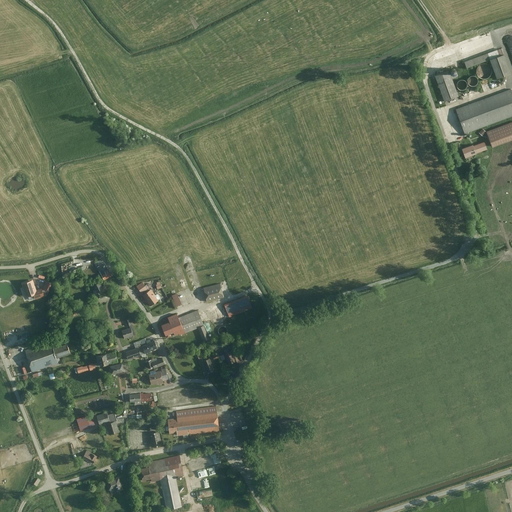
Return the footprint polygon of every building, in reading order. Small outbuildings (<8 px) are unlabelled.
[(495,78),(511,72),(511,71),(504,46),(463,60),(465,67),(489,60),(495,78)] [(451,60),(453,66),(462,62),(459,56),(454,58),(453,56),(449,57),(450,60),(451,60)] [(477,70),(477,73),(479,75),(481,77),(484,78),(486,77),(489,76),(490,73),(491,71),(490,68),(489,66),(487,64),(484,64),(481,64),(479,65),(477,68),(477,70)] [(448,70),(434,74),(443,100),(457,95),(448,70)] [(468,80),(468,82),(470,84),(471,85),(473,85),(475,85),(477,83),(478,81),(477,79),(476,77),(474,76),(472,76),(470,77),(469,78),(468,80)] [(458,84),(458,86),(460,88),(461,89),(463,89),(465,88),(466,87),(467,85),(467,83),(466,81),(464,80),(462,80),(460,81),(459,82),(458,84)] [(511,93),(510,89),(455,109),(464,134),(511,115),(511,93)] [(511,120),(485,131),(491,148),(511,139),(511,120)] [(484,141),(472,145),(475,152),(486,148),(484,141)] [(472,145),(459,149),(463,158),(475,154),(475,152),(472,145)] [(96,263),(101,271),(108,267),(103,258),(96,263)] [(101,271),(100,272),(105,280),(113,274),(108,267),(101,271)] [(34,279),(23,282),(27,297),(35,295),(36,298),(45,295),(43,289),(38,290),(34,279)] [(106,291),(101,282),(92,286),(96,296),(106,291)] [(145,282),(138,286),(143,294),(150,290),(145,282)] [(222,284),(205,288),(208,301),(226,297),(222,284)] [(160,299),(153,288),(144,294),(150,305),(160,299)] [(190,289),(174,295),(178,306),(194,300),(190,289)] [(250,295),(227,304),(231,317),(255,308),(250,295)] [(205,326),(199,310),(180,317),(186,333),(199,328),(205,326)] [(170,322),(163,325),(167,335),(176,332),(177,335),(181,334),(182,335),(186,333),(180,317),(179,314),(169,318),(170,322)] [(199,328),(205,342),(210,340),(205,326),(199,328)] [(131,327),(123,330),(126,339),(135,336),(131,327)] [(156,340),(143,346),(147,354),(160,348),(156,340)] [(54,347),(57,357),(72,352),(69,342),(54,347)] [(54,347),(27,356),(32,372),(59,364),(57,357),(54,347)] [(139,347),(126,352),(129,360),(142,355),(139,347)] [(236,350),(226,354),(229,364),(240,360),(236,350)] [(110,353),(112,362),(120,360),(118,351),(110,353)] [(110,353),(102,355),(104,366),(113,364),(112,362),(110,353)] [(165,358),(155,362),(157,366),(157,368),(167,363),(165,358)] [(211,358),(204,361),(209,373),(216,370),(211,358)] [(154,359),(149,361),(151,368),(157,366),(155,362),(154,359)] [(122,363),(110,366),(112,374),(124,371),(122,363)] [(162,372),(151,375),(153,384),(164,382),(162,372)] [(177,412),(177,417),(218,413),(218,407),(177,412)] [(109,423),(118,420),(119,420),(117,412),(109,415),(108,412),(99,415),(101,423),(108,421),(109,423)] [(177,417),(170,418),(171,434),(220,428),(218,413),(177,417)] [(118,420),(109,423),(112,434),(122,431),(118,420)] [(161,430),(151,432),(154,447),(164,445),(161,430)] [(99,456),(88,450),(84,457),(96,463),(99,456)] [(180,456),(149,461),(150,467),(152,479),(152,482),(162,480),(178,478),(183,477),(180,456)] [(152,479),(150,467),(142,468),(144,481),(152,479)] [(121,477),(108,483),(111,490),(116,488),(124,484),(121,477)] [(182,507),(178,478),(162,480),(166,510),(182,507)] [(124,484),(116,488),(118,493),(126,489),(124,484)]
